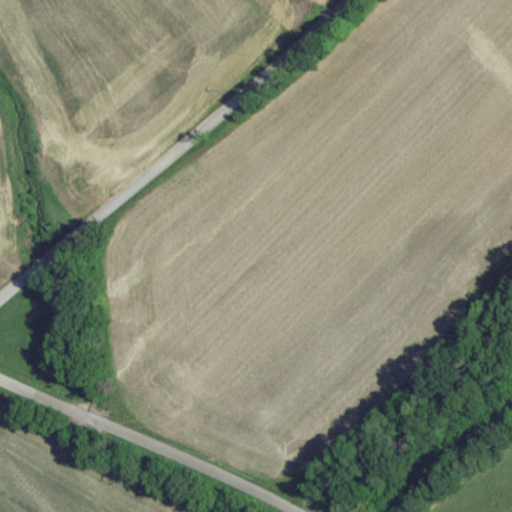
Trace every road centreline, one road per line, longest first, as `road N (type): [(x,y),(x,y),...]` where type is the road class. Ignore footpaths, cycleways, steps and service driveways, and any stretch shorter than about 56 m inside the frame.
road 1 (residential): [(0,308),(351,0)]
road 2 (residential): [(286,511),(0,382)]
